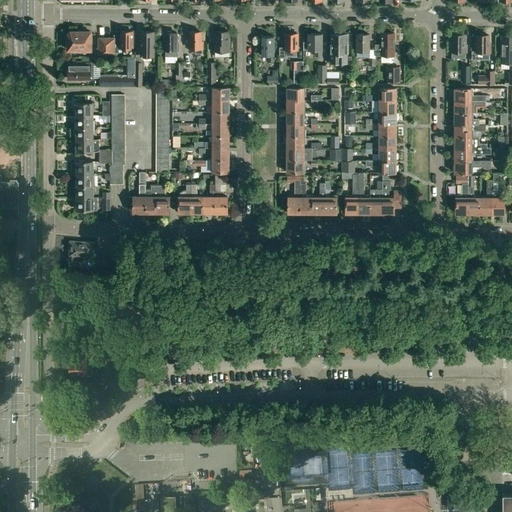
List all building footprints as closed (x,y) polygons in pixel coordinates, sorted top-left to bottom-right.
[(71,31),(68,34),(68,49),(91,49),(91,31),(71,31)] [(122,31),(121,38),(115,38),(115,48),(133,48),(133,31),(122,31)] [(142,31),(142,56),(154,56),(154,31),(142,31)] [(166,50),(166,62),(173,62),(173,56),(177,56),(177,50),(178,50),(178,43),(177,43),(177,33),(171,33),(170,31),(167,31),(166,33),(164,33),(164,50),(166,50)] [(202,32),(189,31),(189,48),(196,48),(196,53),(202,53),(202,48),(203,48),(203,41),(202,41),(202,32)] [(215,31),(215,50),(222,51),(222,56),(229,56),(229,50),(230,50),(230,31),(215,31)] [(382,32),(382,43),(375,43),(375,55),(382,55),(382,62),(390,62),(390,54),(391,54),(395,54),(394,32),(392,32),(382,32)] [(288,57),(288,55),(296,55),(296,49),(298,49),(298,33),(286,33),(286,46),(280,46),(280,57),(288,57)] [(304,41),(304,49),(316,50),(316,56),(317,56),(322,57),(322,50),(322,49),(323,34),(310,33),(310,41),(304,41)] [(453,34),(452,51),(458,52),(458,57),(465,57),(465,52),(466,52),(466,44),(465,44),(465,35),(459,35),(458,33),(455,33),(454,35),(453,34)] [(340,63),(340,59),(340,34),(335,34),(334,35),(332,35),(332,59),(332,63),(340,63)] [(346,34),(340,34),(340,59),(340,63),(348,63),(348,35),(347,35),(346,34)] [(358,34),(357,50),(357,57),(370,57),(370,51),(370,34),(358,34)] [(490,60),(490,52),(490,42),(489,42),(489,35),(477,35),(477,51),(472,51),(472,59),(490,60)] [(511,35),(502,35),(501,63),(511,62),(511,35)] [(262,37),(262,46),(263,46),(263,55),(269,55),(269,61),(274,61),(275,36),(263,36),(263,37),(262,37)] [(115,48),(115,38),(114,38),(99,38),(99,55),(114,55),(114,48),(115,48)] [(298,68),(298,72),(303,72),(303,61),(292,61),(292,68),(298,68)] [(216,62),(208,62),(208,82),(216,82),(216,62)] [(91,63),(69,63),(69,78),(91,78),(91,63)] [(319,82),(327,82),(327,77),(328,65),(319,65),(319,82)] [(392,80),(399,80),(400,80),(401,67),(389,67),(389,80),(392,80)] [(486,74),(478,74),(478,83),(495,83),(495,70),(486,70),(486,74)] [(213,100),(229,100),(229,88),(212,88),(212,95),(213,95),(213,100)] [(288,88),(288,100),(304,100),(304,95),(306,95),(306,88),(288,88)] [(380,100),(396,100),(396,88),(379,88),(379,95),(380,95),(380,100)] [(486,95),(473,95),(473,88),(455,88),(455,100),(486,100),(486,95)] [(212,112),(229,112),(229,100),(213,100),(213,104),(212,104),(212,112)] [(288,100),(288,112),(306,112),(306,105),(304,106),(304,100),(288,100)] [(353,108),(353,100),(345,100),(345,108),(353,108)] [(379,112),(396,112),(396,100),(380,100),(380,105),(379,105),(379,112)] [(486,100),(455,100),(455,112),(473,112),(478,113),(478,106),(486,106),(486,100)] [(77,113),(93,113),(93,109),(95,109),(95,107),(95,102),(77,103),(77,113)] [(213,124),(229,124),(229,112),(212,112),(212,118),(213,118),(213,124)] [(288,112),(288,124),(304,124),(304,119),(306,119),(306,112),(288,112)] [(380,124),(396,124),(396,112),(379,112),(379,119),(380,119),(380,124)] [(455,124),(479,124),(479,119),(474,119),(473,112),(455,112),(455,124)] [(93,120),(93,113),(77,113),(77,119),(75,119),(75,126),(77,125),(77,127),(95,127),(95,120),(93,120)] [(229,136),(229,124),(213,124),(212,124),(212,136),(229,136)] [(304,129),(304,124),(288,124),(288,136),(306,136),(306,129),(304,129)] [(378,136),(396,136),(396,124),(380,124),(380,129),(378,129),(378,136)] [(455,124),(455,136),(473,136),(473,130),(479,130),(485,130),(485,124),(479,124),(455,124)] [(77,134),(77,139),(93,139),(93,133),(95,133),(95,127),(77,127),(75,128),(75,134),(77,134)] [(229,148),(229,136),(212,136),(212,143),(213,143),(213,148),(229,148)] [(288,136),(288,148),(304,148),(304,143),(306,143),(306,136),(288,136)] [(380,149),(396,149),(396,136),(378,136),(378,143),(380,143),(380,149)] [(480,136),(473,136),(455,136),(455,148),(485,148),(488,148),(488,143),(480,143),(480,136)] [(100,139),(93,139),(77,139),(77,143),(75,143),(75,150),(77,150),(77,151),(100,151),(100,149),(100,139)] [(211,160),(229,160),(229,148),(213,148),(213,153),(211,153),(211,160)] [(304,153),(304,148),(288,148),(288,160),(304,160),(306,160),(306,153),(304,153)] [(485,148),(455,148),(455,160),(473,160),(473,154),(491,154),(491,148),(488,148),(485,148)] [(341,149),(331,149),(332,160),(341,160),(341,149)] [(380,160),(396,160),(396,149),(380,149),(380,153),(378,153),(378,160),(380,160)] [(77,161),(77,173),(93,173),(93,168),(95,168),(95,161),(84,161),(84,160),(79,160),(79,161),(77,161)] [(229,172),(229,160),(211,160),(211,172),(229,172)] [(304,160),(288,160),(288,172),(306,172),(306,165),(304,165),(304,160)] [(378,172),(392,172),(396,172),(396,160),(380,160),(378,160),(366,160),(366,165),(372,165),(378,165),(378,172)] [(473,161),(473,160),(455,160),(455,173),(469,173),(473,173),(473,166),(491,166),(491,161),(473,161)] [(1,208),(17,208),(18,208),(18,200),(18,189),(18,182),(2,182),(2,174),(0,173),(0,200),(1,201),(1,208)] [(93,179),(93,173),(77,173),(77,185),(95,185),(95,179),(93,179)] [(215,174),(215,184),(215,212),(228,212),(228,196),(221,196),(221,184),(226,184),(226,174),(215,174)] [(346,213),(358,213),(358,197),(359,189),(359,183),(359,174),(354,174),(354,189),(353,189),(353,195),(346,195),(346,213)] [(468,213),(480,213),(480,195),(474,195),(474,175),(468,175),(468,183),(468,197),(468,213)] [(301,213),(301,183),(300,183),(300,176),(288,176),(288,182),(289,182),(289,184),(296,184),(296,195),(288,195),(288,213),(301,213)] [(492,179),(492,180),(492,213),(504,213),(505,196),(498,195),(498,197),(495,197),(495,189),(499,189),(499,183),(501,183),(501,179),(492,179)] [(486,195),(480,195),(480,213),(492,213),(492,180),(486,180),(486,195)] [(377,195),(370,195),(370,213),(382,213),(382,181),(378,181),(377,189),(377,195)] [(390,181),(382,181),(382,213),(395,213),(395,207),(401,207),(401,191),(395,191),(394,195),(389,195),(389,189),(390,189),(390,181)] [(306,183),(301,183),(301,213),(313,213),(313,195),(306,195),(306,183)] [(319,195),(313,195),(313,213),(325,213),(326,197),(325,189),(325,183),(320,183),(320,195),(319,195)] [(358,213),(370,213),(370,195),(365,195),(364,189),(364,183),(359,183),(359,189),(358,197),(358,213)] [(462,183),(462,195),(456,195),(456,213),(468,213),(468,197),(468,183),(462,183)] [(191,196),(192,190),(192,184),(187,184),(187,190),(184,190),(180,193),(180,196),(179,196),(179,212),(191,212),(191,196)] [(191,196),(191,212),(203,212),(203,196),(198,196),(198,190),(197,190),(197,184),(192,184),(192,190),(191,196)] [(203,196),(203,212),(215,212),(215,184),(211,184),(211,196),(203,196)] [(77,185),(77,197),(93,197),(93,192),(95,192),(95,185),(77,185)] [(146,196),(146,212),(158,212),(158,185),(151,185),(151,190),(146,190),(146,193),(146,196)] [(158,185),(158,212),(170,212),(170,196),(164,196),(164,192),(165,192),(165,185),(158,185)] [(326,197),(325,213),(337,213),(337,195),(330,195),(330,197),(326,197)] [(146,212),(146,196),(134,196),(134,212),(146,212)] [(97,197),(93,197),(77,197),(77,203),(75,203),(75,208),(77,208),(77,210),(79,210),(79,211),(84,211),(84,210),(95,210),(97,210),(97,197)] [(78,260),(78,257),(94,258),(95,242),(88,242),(70,240),(69,259),(78,260)] [(103,354),(103,355),(96,356),(96,360),(103,360),(103,365),(109,365),(109,354),(103,354)] [(68,366),(68,367),(68,370),(69,372),(69,374),(86,373),(92,373),(92,360),(86,360),(86,359),(79,359),(79,360),(68,360),(68,366)] [(136,510),(143,510),(143,511),(158,511),(158,501),(144,502),(143,484),(135,484),(136,501),(136,510)] [(295,511),(310,511),(310,508),(309,488),(305,489),(306,508),(295,508),(295,511)] [(481,511),(480,493),(454,494),(455,509),(460,508),(460,511),(481,511)] [(511,511),(511,493),(503,494),(502,511),(511,511)] [(162,505),(162,511),(161,511),(174,511),(175,511),(175,505),(175,497),(161,497),(162,505)]
